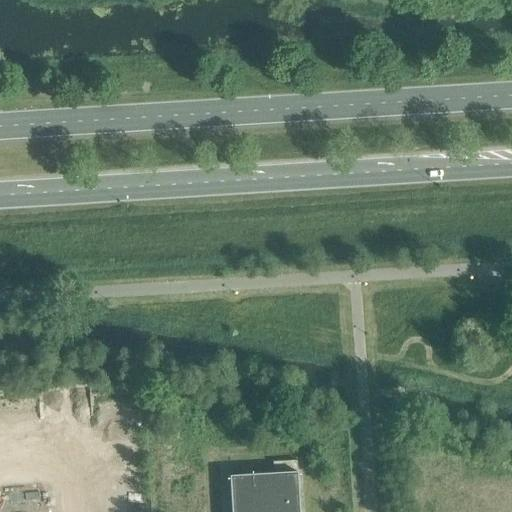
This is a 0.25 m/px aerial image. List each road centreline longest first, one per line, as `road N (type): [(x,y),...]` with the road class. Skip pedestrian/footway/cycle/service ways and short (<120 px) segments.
road 1 (secondary): [(511,95),(0,126)]
road 2 (secondary): [(0,193),(511,170)]
